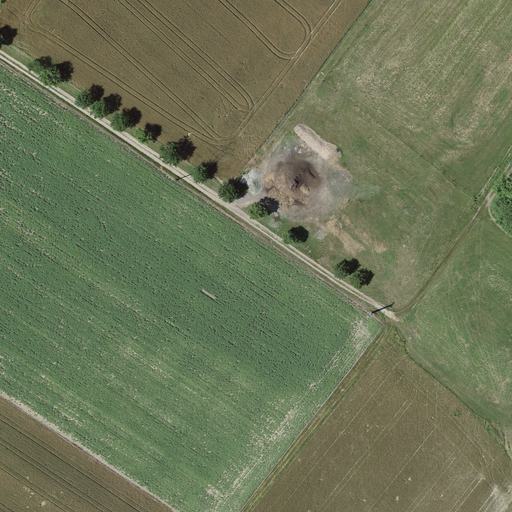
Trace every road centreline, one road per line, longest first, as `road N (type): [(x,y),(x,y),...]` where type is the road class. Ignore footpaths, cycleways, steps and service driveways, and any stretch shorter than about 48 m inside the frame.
road 1 (track): [(0,53),(379,307),(385,327)]
road 2 (track): [(243,511),(385,327)]
road 3 (track): [(486,202),(426,289),(406,309),(385,315)]
